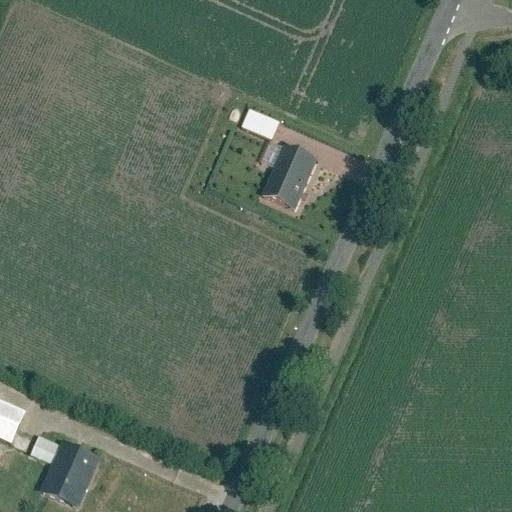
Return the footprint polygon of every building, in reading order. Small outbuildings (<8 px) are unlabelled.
[(239,110),(229,133),(265,147),(274,124),(239,110)] [(283,151),(260,211),(287,221),(310,161),(283,151)] [(0,443),(11,448),(25,416),(0,405),(0,443)] [(49,468),(57,448),(37,440),(29,459),(49,468)] [(75,511),(83,511),(99,469),(62,456),(45,501),(75,511)]
